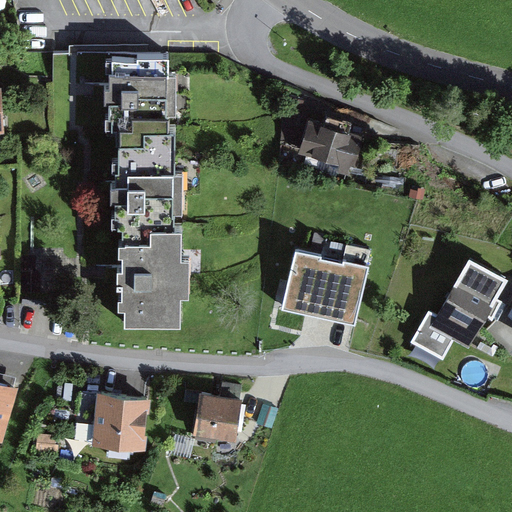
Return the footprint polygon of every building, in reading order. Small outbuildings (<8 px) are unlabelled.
[(187,127),(186,53),(120,54),(121,87),(110,88),(110,124),(120,123),(120,141),(160,140),(160,127),(187,127)] [(297,98),(293,108),(313,116),(317,106),(297,98)] [(365,141),(319,125),(307,162),(322,167),(320,172),(337,178),(339,173),(353,177),(365,141)] [(304,132),(288,126),(281,146),(297,152),(304,132)] [(160,140),(120,141),(120,178),(114,178),(114,221),(125,221),(125,235),(163,235),(163,219),(188,219),(187,127),(160,127),(160,140)] [(163,235),(125,235),(125,258),(118,257),(119,289),(126,288),(126,304),(131,304),(131,323),(187,323),(187,290),(198,289),(198,253),(188,253),(188,219),(163,219),(163,235)] [(299,238),(284,304),(358,320),(373,254),(299,238)] [(511,280),(511,271),(484,255),(468,283),(460,279),(435,323),(474,346),(511,280)] [(21,380),(0,373),(0,438),(3,440),(21,380)] [(253,397),(206,389),(199,430),(246,438),(253,397)] [(153,401),(90,390),(81,439),(115,445),(114,450),(133,454),(134,447),(144,449),(153,401)]
